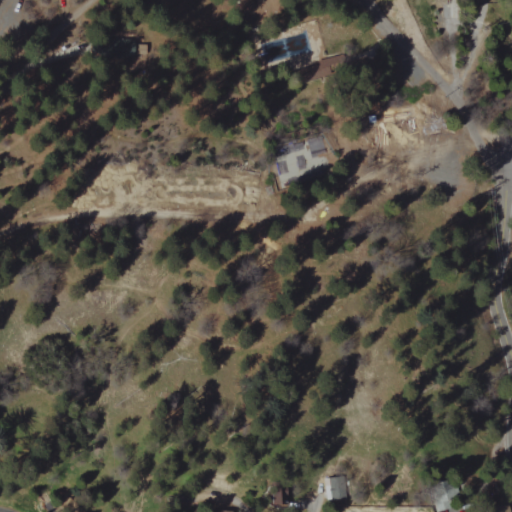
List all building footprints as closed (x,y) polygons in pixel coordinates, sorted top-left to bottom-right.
[(262,42),(264,61),(293,57),(292,46),(286,47),(285,39),(262,42)] [(131,63),(131,41),(87,40),(86,59),(107,59),(107,62),(131,63)] [(328,167),(321,138),(306,142),(310,160),(303,162),(306,173),(328,167)] [(323,500),(336,500),(335,481),(323,481),(323,500)] [(285,483),(263,484),(264,505),(286,505),(285,483)]
